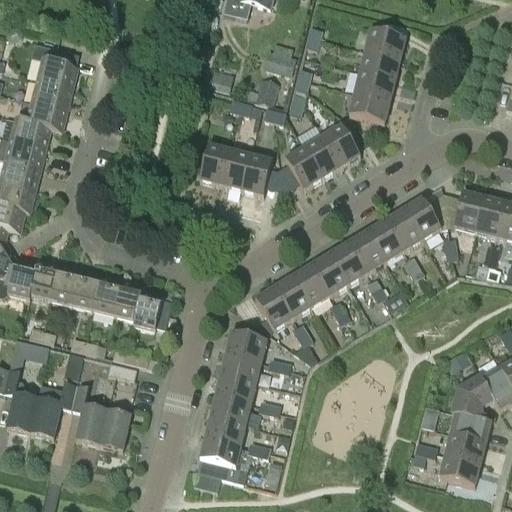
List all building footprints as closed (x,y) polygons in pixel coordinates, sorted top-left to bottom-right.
[(270,15),(273,0),(237,0),(236,7),(270,15)] [(377,24),(374,35),(403,44),(406,32),(377,24)] [(310,44),(321,47),(324,37),(312,34),(310,44)] [(365,58),(400,67),(406,45),(370,36),(365,58)] [(321,47),(310,44),(307,55),(318,58),(321,47)] [(78,75),(77,75),(80,62),(37,51),(34,64),(43,66),(38,88),(73,96),(78,75)] [(296,64),(270,57),(265,76),(272,78),(269,87),(279,90),(289,93),(296,64)] [(360,79),(395,88),(400,67),(365,58),(360,79)] [(201,75),(198,89),(209,92),(212,78),(201,75)] [(299,86),(310,89),(313,79),(301,76),(299,86)] [(209,92),(208,94),(229,99),(233,82),(213,77),(212,78),(209,92)] [(354,100),(390,109),(395,88),(360,79),(354,100)] [(263,85),(256,108),(272,113),(279,90),(269,87),(263,85)] [(310,89),(299,86),(296,96),(307,100),(310,89)] [(33,109),(67,117),(73,96),(38,88),(33,109)] [(390,109),(354,100),(349,122),(385,130),(390,109)] [(303,114),(304,115),(307,105),(295,101),(293,111),(303,114)] [(239,121),(242,109),(233,107),(230,118),(239,121)] [(16,127),(62,138),(67,117),(33,109),(27,129),(16,126),(16,127)] [(242,109),(239,121),(250,124),(253,112),(242,109)] [(303,114),(293,111),(290,122),(301,125),(304,115),(303,114)] [(273,128),(276,117),(267,115),(264,127),(274,129),(273,128)] [(273,128),(274,129),(284,132),(287,120),(276,117),(273,128)] [(2,146),(46,156),(51,136),(62,139),(62,138),(16,127),(11,148),(2,145),(2,146)] [(323,143),(341,174),(360,163),(342,132),(323,143)] [(304,154),(323,186),(341,174),(323,143),(304,154)] [(0,167),(6,169),(41,177),(46,156),(2,146),(0,154),(0,167)] [(221,192),(230,157),(209,151),(200,187),(221,192)] [(323,186),(304,154),(285,165),(304,197),(323,186)] [(221,192),(242,198),(251,162),(230,157),(221,192)] [(251,162),(242,198),(264,203),(273,167),(251,162)] [(1,190),(35,198),(41,177),(6,169),(1,190)] [(0,211),(30,219),(35,198),(1,190),(0,191),(0,211)] [(475,239),(484,204),(463,198),(454,234),(475,239)] [(496,245),(505,209),(484,204),(475,239),(496,245)] [(403,216),(422,247),(442,236),(423,205),(403,216)] [(511,210),(505,209),(496,245),(511,248),(511,210)] [(5,248),(8,237),(20,240),(25,219),(30,220),(30,219),(0,211),(0,263),(11,257),(5,248)] [(385,227),(404,259),(422,247),(403,216),(385,227)] [(367,238),(385,270),(404,259),(385,227),(367,238)] [(348,250),(367,281),(385,270),(367,238),(348,250)] [(446,257),(457,255),(456,245),(444,247),(446,257)] [(330,261),(349,292),(367,281),(348,250),(330,261)] [(487,262),(498,265),(501,255),(489,252),(487,262)] [(457,255),(446,257),(448,268),(459,266),(457,255)] [(16,266),(11,257),(0,263),(0,303),(4,304),(8,301),(29,306),(39,267),(38,271),(17,266),(16,266)] [(311,272),(330,303),(349,292),(330,261),(311,272)] [(487,262),(484,272),(490,274),(496,275),(498,265),(487,262)] [(409,278),(419,272),(414,264),(404,270),(409,278)] [(39,267),(29,306),(30,306),(31,302),(51,307),(60,272),(39,267)] [(60,272),(51,307),(72,312),(81,277),(60,272)] [(293,283),(312,314),(330,303),(311,272),(293,283)] [(419,272),(409,278),(415,287),(425,281),(419,272)] [(496,275),(490,274),(487,287),(499,289),(502,277),(496,276),(496,275)] [(81,277),(72,312),(93,317),(102,282),(81,277)] [(102,282),(93,317),(114,322),(123,288),(102,282)] [(274,294),(293,326),(312,314),(293,283),(274,294)] [(372,300),(382,294),(378,286),(367,292),(372,300)] [(123,288),(114,322),(135,327),(133,332),(134,332),(144,293),(123,288)] [(144,293),(134,332),(156,338),(156,334),(166,337),(173,310),(163,307),(164,303),(143,298),(144,293)] [(293,326),(274,294),(255,306),(274,337),(293,326)] [(382,294),(372,300),(378,310),(388,303),(382,294)] [(335,323),(346,316),(341,308),(330,315),(335,323)] [(346,316),(335,323),(341,332),(351,326),(346,316)] [(298,345),(308,339),(304,331),(293,337),(298,345)] [(44,337),(33,334),(30,344),(41,347),(44,337)] [(505,350),(511,345),(511,339),(510,335),(499,342),(505,350)] [(41,347),(54,351),(57,341),(44,337),(41,347)] [(226,360),(262,369),(267,347),(231,339),(226,360)] [(308,339),(298,345),(304,354),(314,348),(308,339)] [(86,348),(74,345),(72,355),(83,358),(86,348)] [(83,358),(96,361),(99,351),(86,348),(83,358)] [(128,358),(116,356),(114,365),(125,368),(128,358)] [(125,368),(148,374),(150,364),(128,358),(125,368)] [(456,363),(463,375),(472,369),(465,358),(456,363)] [(262,369),(226,360),(221,381),(256,390),(262,369)] [(463,375),(456,363),(447,369),(453,381),(463,375)] [(11,366),(8,377),(3,400),(14,402),(7,435),(30,440),(38,405),(28,403),(29,398),(24,388),(18,387),(23,368),(11,366)] [(282,368),(272,366),(270,377),(279,379),(282,368)] [(511,367),(500,375),(511,394),(511,367)] [(279,379),(290,382),(292,370),(282,368),(279,379)] [(137,376),(110,369),(107,380),(135,387),(137,376)] [(0,398),(3,400),(8,377),(0,375),(0,398)] [(501,417),(511,410),(511,394),(500,375),(482,385),(501,417)] [(256,390),(221,381),(216,402),(251,411),(256,390)] [(452,419),(475,424),(479,411),(491,403),(500,418),(501,417),(482,385),(480,382),(458,395),(452,419)] [(72,416),(77,392),(66,390),(64,397),(42,392),(39,405),(38,405),(30,440),(54,445),(61,414),(72,416)] [(72,416),(82,418),(76,446),(99,452),(107,417),(86,412),(89,395),(77,392),(72,416)] [(251,411),(216,402),(211,423),(246,432),(251,411)] [(268,422),(271,410),(262,408),(259,420),(268,422)] [(271,410),(268,422),(279,424),(282,412),(271,410)] [(107,417),(99,452),(123,457),(131,422),(107,417)] [(491,429),(475,424),(452,419),(451,420),(455,421),(450,441),(486,450),(491,429)] [(246,432),(211,423),(205,444),(241,453),(246,432)] [(295,425),(285,423),(283,433),(293,435),(295,425)] [(480,471),(486,450),(450,441),(445,462),(480,471)] [(252,462),(249,461),(250,457),(241,455),(241,453),(205,444),(197,478),(221,484),(245,490),(252,462)] [(249,461),(252,462),(258,464),(261,452),(252,449),(250,457),(249,461)] [(261,452),(258,464),(269,466),(271,454),(261,452)] [(425,464),(427,464),(435,466),(438,455),(428,452),(425,464)] [(413,472),(424,475),(427,464),(425,464),(416,461),(413,472)] [(480,471),(445,462),(440,484),(475,493),(480,471)] [(266,494),(278,497),(284,472),(272,469),(266,494)] [(221,484),(197,478),(194,492),(218,498),(221,484)]
